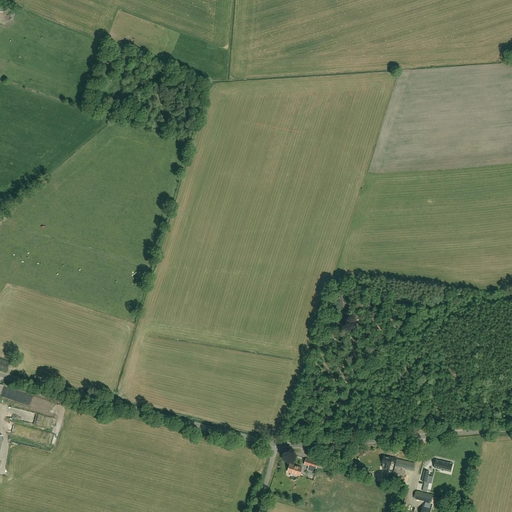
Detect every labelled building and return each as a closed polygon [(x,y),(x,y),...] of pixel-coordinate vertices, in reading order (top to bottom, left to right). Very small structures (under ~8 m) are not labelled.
[(347,301),(344,290),(346,289),(346,286),(339,287),(340,291),(338,291),(342,309),(348,308),(347,301)] [(0,368),(7,371),(10,362),(0,358),(0,368)] [(397,463),(398,459),(397,459),(389,457),(388,458),(384,456),(382,463),(391,465),(392,462),(396,463),(397,463)] [(318,463),(306,459),(305,464),(316,468),(318,463)] [(412,471),(414,463),(398,459),(397,463),(396,463),(393,474),(404,476),(406,470),(412,471)] [(436,460),(434,468),(440,470),(441,468),(448,470),(450,463),(436,460)] [(302,468),(290,464),(288,472),(294,474),(294,475),(297,476),(297,475),(300,475),(302,468)] [(428,495),(426,503),(431,505),(432,501),(441,504),(443,498),(428,495)]
